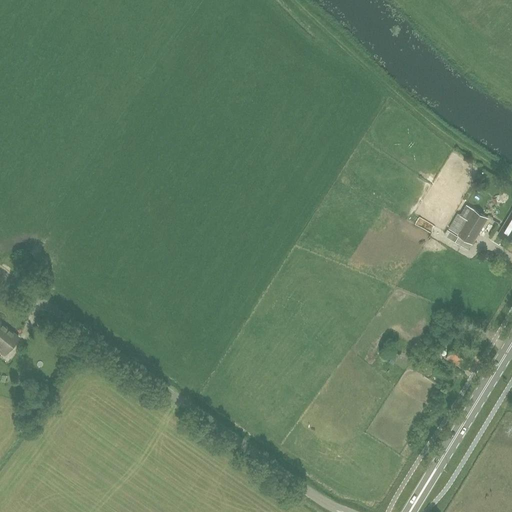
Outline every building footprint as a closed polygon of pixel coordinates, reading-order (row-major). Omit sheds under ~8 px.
[(511,189),(505,186),(500,194),(511,201),(511,189)] [(459,236),(455,242),(468,250),(487,218),(466,205),(460,215),(458,214),(449,229),(459,235),(458,236),(459,236)] [(511,218),(509,217),(503,228),(498,235),(511,242),(511,240),(511,218)] [(8,328),(0,337),(0,348),(0,349),(0,351),(4,355),(18,337),(8,328)] [(474,352),(456,342),(446,358),(464,369),(474,352)]
